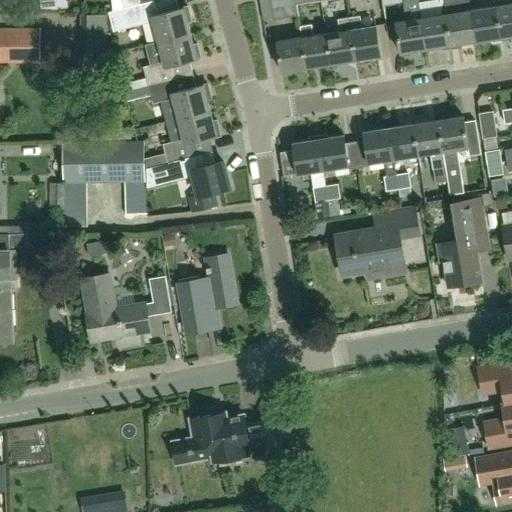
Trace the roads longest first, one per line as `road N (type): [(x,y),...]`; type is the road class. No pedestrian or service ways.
road 1 (tertiary): [(0,411),(292,363)]
road 2 (residential): [(256,111),(511,72)]
road 3 (residential): [(292,363),(256,111)]
road 4 (tertiary): [(292,363),(511,325)]
